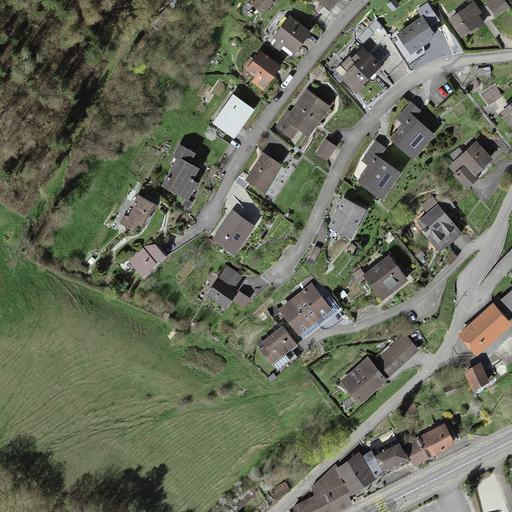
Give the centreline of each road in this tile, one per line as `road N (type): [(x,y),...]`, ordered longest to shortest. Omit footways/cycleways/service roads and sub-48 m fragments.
road 1 (residential): [(270,279),(299,258),(355,141),(388,99),(434,65),(511,54)]
road 2 (residential): [(166,247),(211,216),(265,118),(363,0)]
road 3 (track): [(170,0),(96,84),(37,207)]
road 4 (residential): [(278,511),(442,356)]
road 5 (residential): [(335,329),(393,314),(501,224)]
road 6 (primary): [(371,511),(495,448)]
